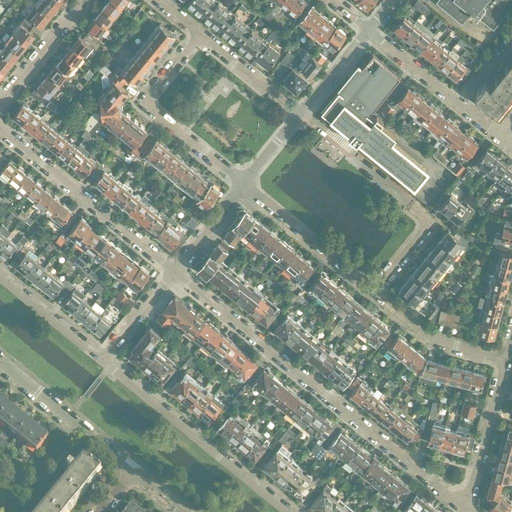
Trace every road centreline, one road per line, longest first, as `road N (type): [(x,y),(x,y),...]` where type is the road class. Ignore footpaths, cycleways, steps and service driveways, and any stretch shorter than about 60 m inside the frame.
road 1 (residential): [(465,506),(174,272)]
road 2 (residential): [(286,511),(102,357)]
road 3 (residential): [(174,272),(0,128)]
road 4 (residential): [(200,34),(147,102),(242,183)]
road 5 (residential): [(0,360),(135,472)]
road 6 (residential): [(505,140),(369,30)]
road 7 (residential): [(242,183),(373,290)]
road 8 (residential): [(506,360),(431,338),(373,290)]
road 9 (residential): [(465,506),(506,360)]
road 10 (residential): [(102,357),(0,274)]
road 11 (residential): [(0,101),(83,0)]
road 12 (residential): [(299,114),(200,34)]
